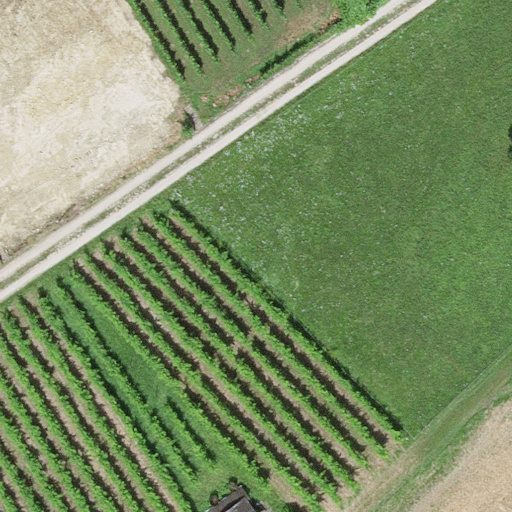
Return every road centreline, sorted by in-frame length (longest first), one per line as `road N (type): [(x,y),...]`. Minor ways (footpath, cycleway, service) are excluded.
road 1 (track): [(0,288),(411,0)]
road 2 (track): [(373,511),(511,371)]
